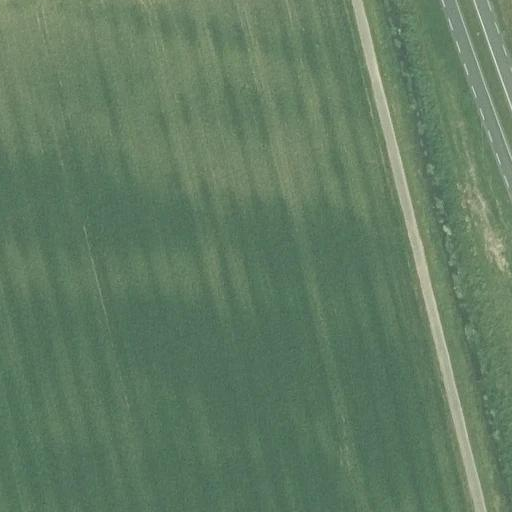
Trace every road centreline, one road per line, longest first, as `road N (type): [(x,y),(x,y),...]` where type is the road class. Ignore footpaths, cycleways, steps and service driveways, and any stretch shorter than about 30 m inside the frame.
road 1 (track): [(481,511),(356,0)]
road 2 (primary): [(449,0),(511,172)]
